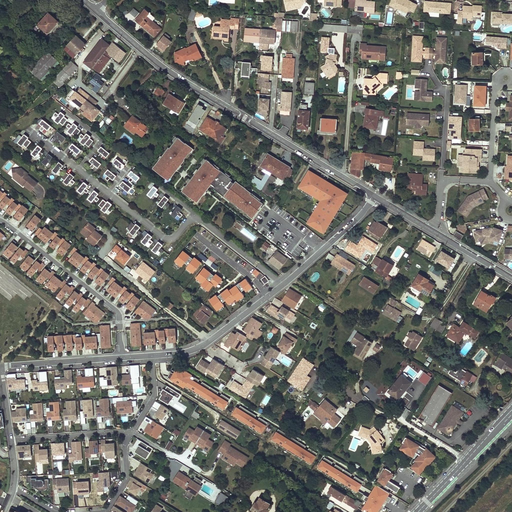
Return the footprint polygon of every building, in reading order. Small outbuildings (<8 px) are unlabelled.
[(306,1),(306,0),(284,0),(287,11),(295,9),(294,6),(304,4),(306,1)] [(366,1),(360,1),(360,0),(356,0),(355,6),(355,11),(358,12),(363,12),(374,13),(375,2),(366,1)] [(411,4),(403,1),(401,0),(392,0),(390,6),(407,14),(409,10),(414,12),(417,5),(412,3),(411,4)] [(451,4),(436,3),(436,4),(434,4),(434,3),(425,2),(424,12),(450,14),(451,4)] [(482,6),(473,6),(473,7),(472,8),(463,8),(463,11),(458,11),(457,23),(462,24),(462,18),(467,18),(467,16),(472,16),(481,17),(482,6)] [(135,17),(139,12),(133,7),(129,12),(135,17)] [(143,26),(136,20),(145,9),(150,14),(151,13),(145,8),(134,20),(142,27),(143,26)] [(193,19),(196,10),(191,8),(188,18),(193,19)] [(150,14),(145,9),(136,20),(143,26),(154,36),(161,29),(152,21),(155,18),(150,14)] [(35,28),(37,30),(40,26),(48,33),(58,21),(49,13),(35,28)] [(511,14),(502,14),(492,14),(492,23),(511,23),(511,14)] [(235,21),(235,29),(239,29),(240,19),(231,18),(231,20),(235,21)] [(261,29),(260,43),(268,43),(274,44),(275,30),(281,31),(282,18),(278,18),(277,18),(277,27),(275,27),(274,30),(261,29)] [(222,19),(221,27),(214,26),(213,36),(220,37),(220,38),(224,39),(224,41),(229,41),(230,28),(235,29),(235,21),(231,20),(222,19)] [(319,24),(319,30),(347,33),(347,26),(319,24)] [(244,41),(260,43),(261,29),(245,28),(244,41)] [(422,51),(423,36),(414,35),(412,57),(422,58),(422,54),(422,51)] [(483,40),(483,46),(507,47),(507,37),(486,35),(486,40),(483,40)] [(171,42),(168,40),(163,36),(156,45),(159,46),(161,48),(160,50),(163,53),(171,42)] [(66,47),(76,55),(86,44),(81,40),(81,41),(76,37),(66,47)] [(445,59),(447,38),(437,37),(436,52),(436,55),(436,59),(445,59)] [(91,66),(93,68),(109,46),(102,41),(86,62),(88,63),(91,66)] [(93,68),(99,72),(110,59),(109,59),(107,57),(108,56),(110,58),(111,56),(119,62),(126,53),(112,42),(109,46),(93,68)] [(196,44),(186,49),(186,48),(175,53),(178,60),(184,62),(185,58),(188,57),(190,59),(194,57),(196,60),(202,57),(196,44)] [(379,60),(385,60),(386,47),(366,46),(366,44),(360,44),(360,50),(363,50),(362,53),(362,58),(370,59),(370,57),(379,58),(379,60)] [(64,49),(74,57),(76,55),(66,47),(64,49)] [(433,51),(433,48),(425,47),(425,51),(425,54),(425,57),(433,58),(433,55),(433,51)] [(31,70),(40,79),(57,61),(47,52),(31,70)] [(178,60),(175,53),(176,62),(185,65),(184,62),(178,60)] [(321,67),(324,72),(332,67),(334,71),(336,71),(337,68),(336,66),(335,65),(334,65),(335,62),(337,61),(336,59),(337,55),(331,53),(326,56),(327,59),(326,63),(326,64),(321,67)] [(473,53),(473,64),(482,64),(482,53),(473,53)] [(286,57),(283,57),(282,75),(293,76),(294,58),(292,58),(286,57)] [(52,81),(60,88),(64,83),(63,82),(77,66),(71,60),(52,81)] [(251,63),(235,61),(235,68),(240,69),(239,72),(242,73),(241,76),(250,76),(250,73),(253,74),(257,74),(257,73),(258,69),(250,68),(251,63)] [(332,67),(324,72),(327,77),(336,71),(334,71),(332,67)] [(6,74),(13,81),(17,76),(10,69),(6,74)] [(376,89),(383,82),(387,83),(388,74),(380,73),(374,79),(365,78),(365,84),(367,84),(366,93),(370,94),(370,91),(376,92),(376,89)] [(257,77),(257,83),(260,84),(263,84),(263,88),(262,92),(267,93),(268,89),(270,89),(271,83),(268,82),(268,78),(257,77)] [(427,89),(427,80),(416,79),(415,88),(420,89),(420,92),(419,91),(418,100),(432,101),(433,92),(426,92),(424,92),(425,89),(427,89)] [(100,91),(104,94),(109,87),(105,84),(103,87),(102,89),(100,88),(102,86),(96,82),(94,85),(100,90),(100,91)] [(314,94),(315,83),(306,83),(305,94),(314,94)] [(470,105),(470,95),(467,95),(468,84),(455,83),(453,105),(470,105)] [(474,106),(486,107),(487,84),(474,84),(474,106)] [(154,94),(161,98),(165,91),(158,87),(154,94)] [(76,92),(73,90),(68,96),(71,99),(76,92)] [(82,90),(79,94),(77,93),(76,92),(71,99),(82,107),(80,109),(84,113),(86,110),(92,115),(97,108),(94,106),(96,104),(94,103),(96,101),(82,90)] [(281,110),(290,111),(291,93),(282,92),(281,105),(278,105),(278,110),(281,110)] [(163,104),(172,109),(178,113),(182,106),(180,105),(182,101),(169,94),(163,104)] [(268,99),(259,98),(259,107),(263,107),(262,109),(260,109),(258,110),(258,113),(267,114),(267,110),(268,110),(269,102),(268,102),(268,99)] [(308,129),(309,111),(307,111),(307,105),(305,104),(305,103),(300,103),(298,128),(301,128),(308,129)] [(100,111),(97,108),(92,115),(95,117),(100,111)] [(376,129),(378,116),(380,116),(381,110),(366,108),(365,113),(366,114),(364,124),(367,125),(366,127),(376,129)] [(65,115),(63,113),(61,115),(60,113),(59,115),(56,112),(54,115),(57,117),(54,120),(59,124),(60,122),(63,125),(68,120),(64,117),(65,115)] [(429,123),(429,115),(421,114),(421,116),(417,115),(417,114),(407,113),(406,124),(415,125),(415,128),(420,129),(421,125),(424,123),(429,123)] [(136,132),(143,137),(149,129),(132,115),(124,125),(135,134),(136,132)] [(449,115),(448,139),(461,139),(462,116),(449,115)] [(224,128),(207,117),(200,129),(217,139),(220,134),(224,128)] [(321,118),(320,132),(336,133),(337,119),(321,118)] [(43,119),(41,122),(42,123),(41,125),(42,126),(40,129),(42,131),(45,128),(48,130),(51,126),(43,119)] [(470,119),(470,131),(479,131),(479,119),(470,119)] [(78,126),(75,124),(74,126),(73,125),(72,126),(69,124),(66,126),(69,129),(67,132),(71,135),(72,134),(76,136),(81,131),(77,128),(78,126)] [(57,131),(55,134),(57,135),(56,137),(57,138),(55,141),(57,143),(60,140),(63,142),(66,138),(57,131)] [(87,136),(86,135),(84,136),(81,134),(79,137),(82,139),(80,142),(84,145),(85,144),(89,147),(93,141),(90,138),(91,137),(88,135),(87,136)] [(25,137),(23,136),(22,138),(19,135),(17,138),(20,140),(17,143),(22,147),(23,145),(26,148),(31,142),(27,139),(28,138),(26,136),(25,137)] [(183,150),(188,154),(190,152),(191,151),(196,155),(195,156),(203,162),(210,152),(192,138),(183,150)] [(423,150),(423,149),(424,142),(414,141),(413,150),(416,150),(416,155),(423,155),(422,160),(434,160),(435,150),(426,149),(426,151),(424,151),(423,150)] [(73,143),(70,146),(72,147),(71,149),(72,150),(70,153),(72,155),(75,152),(78,154),(81,150),(73,143)] [(40,152),(41,151),(39,149),(41,148),(38,146),(31,154),(35,158),(38,155),(41,157),(43,154),(40,152)] [(101,147),(99,149),(101,150),(99,152),(101,153),(98,156),(101,158),(103,155),(106,158),(110,153),(101,147)] [(479,161),(481,160),(481,150),(465,149),(465,153),(463,152),(463,155),(463,157),(460,157),(459,166),(461,166),(460,172),(478,173),(478,166),(476,166),(476,161),(479,161)] [(359,178),(360,169),(363,170),(364,160),(371,161),(371,160),(383,162),(382,170),(391,172),(394,158),(365,153),(352,152),(351,173),(359,178)] [(50,160),(51,159),(50,158),(51,156),(48,154),(42,162),(46,166),(48,163),(51,165),(53,163),(50,160)] [(264,168),(283,180),(284,177),(290,168),(290,167),(268,154),(260,166),(264,168)] [(93,157),(91,160),(92,161),(91,162),(92,164),(90,167),(93,169),(95,166),(98,168),(101,164),(93,157)] [(119,167),(120,168),(121,167),(123,168),(125,165),(116,159),(113,163),(116,165),(114,168),(116,170),(119,167)] [(382,170),(383,162),(371,160),(370,163),(380,164),(379,169),(382,170)] [(60,166),(61,165),(59,162),(52,171),(56,174),(59,171),(62,174),(64,171),(61,169),(62,167),(60,166)] [(156,174),(160,169),(152,163),(148,168),(156,174)] [(16,169),(13,173),(16,175),(13,178),(24,186),(24,185),(31,191),(38,183),(27,175),(26,176),(25,175),(25,174),(25,173),(25,172),(25,171),(21,168),(19,171),(16,169)] [(294,170),(290,168),(284,177),(288,179),(294,170)] [(110,178),(112,179),(113,177),(114,179),(116,176),(108,169),(105,173),(107,176),(105,179),(108,181),(110,178)] [(132,171),(129,173),(131,175),(130,176),(131,177),(129,180),(131,182),(134,180),(137,182),(140,178),(132,171)] [(309,171),(304,179),(306,180),(308,185),(316,190),(319,186),(313,182),(311,180),(311,179),(312,178),(317,181),(320,177),(309,171)] [(72,180),(73,179),(71,177),(72,176),(70,174),(69,175),(65,172),(61,178),(64,181),(63,182),(67,186),(70,183),(72,185),(75,182),(72,180)] [(271,175),(270,175),(266,173),(262,181),(254,177),(251,182),(256,185),(255,186),(258,188),(257,189),(263,192),(264,192),(267,187),(268,189),(271,185),(272,185),(276,178),(271,175)] [(423,181),(423,174),(408,173),(407,186),(412,187),(412,190),(416,190),(416,194),(426,195),(427,184),(422,184),(420,184),(421,181),(423,181)] [(319,186),(316,190),(308,185),(306,180),(304,179),(299,187),(303,190),(302,192),(313,198),(314,196),(317,198),(318,197),(322,199),(320,201),(319,204),(314,212),(311,217),(309,221),(307,223),(324,233),(325,230),(330,222),(333,217),(337,211),(338,209),(342,203),(347,194),(339,189),(338,191),(329,185),(330,183),(326,181),(324,184),(321,182),(323,179),(320,177),(317,181),(312,178),(311,179),(311,180),(313,182),(319,186)] [(123,181),(121,184),(122,185),(121,187),(123,188),(120,191),(123,193),(125,190),(128,192),(132,188),(123,181)] [(85,189),(87,187),(85,186),(86,184),(84,182),(77,191),(81,194),(83,191),(86,194),(88,191),(85,189)] [(156,192),(157,191),(156,190),(157,188),(154,186),(147,195),(152,198),(154,195),(157,197),(159,195),(156,192)] [(268,189),(267,187),(264,192),(270,196),(272,191),(268,189)] [(474,207),(483,203),(483,201),(488,199),(483,190),(468,197),(460,208),(467,212),(473,204),(473,206),(474,207)] [(96,194),(97,193),(94,191),(87,199),(91,203),(94,200),(97,202),(99,199),(96,197),(97,196),(96,194)] [(3,200),(0,203),(0,205),(4,208),(7,204),(10,206),(13,201),(15,200),(12,197),(10,199),(6,196),(3,200)] [(167,202),(168,201),(166,199),(167,198),(165,196),(158,204),(162,208),(164,205),(167,207),(170,204),(167,202)] [(109,208),(110,206),(109,205),(110,204),(107,201),(106,203),(103,200),(98,206),(102,208),(101,210),(105,213),(107,210),(110,213),(112,210),(109,208)] [(18,205),(13,201),(10,206),(6,211),(11,214),(15,209),(17,211),(22,206),(19,203),(18,205)] [(473,206),(473,204),(467,212),(460,208),(458,211),(466,217),(473,206)] [(23,205),(22,206),(17,211),(13,217),(16,220),(17,218),(20,220),(28,210),(23,205)] [(179,212),(181,211),(179,210),(180,208),(177,206),(171,215),(175,218),(177,215),(180,217),(182,215),(179,212)] [(41,219),(35,215),(25,227),(28,230),(30,228),(33,230),(41,219)] [(380,236),(382,237),(387,228),(379,222),(378,224),(374,221),(370,227),(369,229),(369,230),(380,236)] [(88,223),(82,230),(89,236),(88,238),(86,239),(94,246),(102,236),(94,230),(95,229),(88,223)] [(135,226),(131,223),(127,229),(130,231),(129,233),(133,236),(136,233),(139,236),(141,233),(138,231),(139,229),(137,228),(139,226),(136,224),(135,226)] [(42,239),(49,230),(45,227),(42,230),(40,227),(35,233),(42,239)] [(474,231),(476,241),(481,240),(489,239),(499,242),(502,230),(497,228),(496,230),(493,229),(490,228),(474,231)] [(53,234),(49,230),(42,239),(47,242),(51,238),(54,240),(57,236),(58,234),(55,232),(53,234)] [(369,230),(368,232),(379,239),(380,236),(369,230)] [(463,236),(456,231),(453,236),(460,240),(463,236)] [(150,240),(151,239),(149,237),(150,236),(148,234),(141,242),(145,246),(147,243),(150,245),(153,242),(150,240)] [(61,239),(57,236),(54,240),(50,245),(54,248),(58,243),(61,246),(65,240),(66,240),(63,237),(61,239)] [(16,242),(13,240),(4,253),(10,257),(18,247),(15,245),(16,242)] [(71,245),(65,240),(61,246),(57,251),(63,255),(71,245)] [(435,247),(423,240),(417,249),(430,257),(435,247)] [(264,241),(260,246),(266,250),(270,245),(264,241)] [(160,248),(161,247),(159,246),(161,244),(158,242),(151,251),(155,254),(158,251),(161,253),(163,251),(160,248)] [(296,256),(303,249),(298,244),(291,251),(296,256)] [(130,256),(116,245),(112,249),(118,254),(115,257),(124,264),(130,256)] [(24,251),(20,247),(11,259),(15,262),(19,258),(21,256),(23,258),(28,252),(25,249),(24,251)] [(77,249),(74,247),(70,253),(73,255),(69,260),(73,263),(80,255),(76,251),(77,249)] [(182,250),(175,260),(176,261),(181,265),(181,266),(185,262),(188,265),(186,267),(187,267),(192,272),(193,272),(201,263),(194,257),(193,259),(182,250)] [(269,261),(279,269),(287,259),(277,251),(269,261)] [(435,260),(450,268),(455,259),(441,251),(435,260)] [(33,256),(30,253),(20,266),(26,270),(34,260),(31,258),(33,256)] [(335,257),(329,254),(325,260),(331,263),(333,261),(335,257)] [(339,268),(349,275),(355,265),(337,254),(335,257),(333,261),(340,266),(339,268)] [(80,255),(73,263),(78,267),(82,262),(84,264),(88,260),(89,258),(86,256),(84,258),(80,255)] [(391,282),(392,282),(394,280),(387,276),(393,266),(383,259),(382,260),(376,256),(372,262),(374,263),(372,268),(376,270),(386,277),(385,278),(391,282)] [(92,264),(88,260),(84,264),(81,269),(85,273),(89,268),(92,270),(95,266),(96,264),(94,262),(92,264)] [(41,264),(36,261),(27,272),(32,275),(36,271),(37,269),(38,269),(40,271),(45,265),(42,263),(41,264)] [(439,276),(442,271),(432,265),(429,270),(439,276)] [(99,269),(95,266),(92,270),(88,275),(93,279),(96,274),(99,276),(103,270),(104,270),(101,268),(99,269)] [(203,267),(196,277),(197,278),(202,282),(200,285),(207,291),(213,284),(215,286),(216,285),(221,279),(222,279),(215,273),(214,275),(203,267)] [(48,276),(52,271),(49,268),(48,270),(45,268),(37,277),(43,282),(48,276)] [(99,276),(95,281),(101,285),(109,275),(103,270),(99,276)] [(55,273),(52,271),(48,276),(51,278),(47,283),(52,287),(58,278),(54,275),(55,273)] [(424,293),(427,295),(433,286),(427,282),(427,280),(428,280),(419,274),(412,285),(418,289),(418,293),(424,293)] [(107,290),(112,293),(118,285),(114,281),(116,279),(113,277),(108,283),(111,285),(107,290)] [(374,294),(379,287),(364,277),(359,284),(374,294)] [(62,282),(58,278),(52,287),(56,290),(60,285),(63,287),(66,284),(67,282),(64,280),(62,282)] [(252,286),(245,278),(229,290),(227,288),(217,296),(216,294),(209,299),(217,310),(218,309),(223,305),(224,304),(222,302),(225,299),(228,303),(229,303),(234,299),(235,298),(236,300),(238,299),(243,295),(240,291),(244,288),(246,291),(251,287),(252,286)] [(70,287),(66,284),(63,287),(58,294),(62,298),(67,292),(69,294),(74,288),(71,286),(70,287)] [(118,285),(112,293),(116,297),(120,292),(123,294),(126,290),(127,288),(124,286),(123,288),(118,285)] [(301,296),(289,288),(287,292),(289,293),(288,295),(286,294),(282,301),(293,309),(301,296)] [(123,294),(119,299),(123,303),(127,298),(130,300),(134,295),(135,294),(132,292),(130,294),(126,290),(123,294)] [(79,294),(75,291),(67,301),(71,305),(76,298),(79,300),(82,297),(83,295),(80,293),(79,294)] [(474,304),(487,311),(492,302),(493,303),(496,298),(491,295),(491,296),(481,291),(474,304)] [(140,300),(134,295),(130,300),(126,305),(132,310),(140,300)] [(87,300),(82,297),(79,300),(74,307),(79,310),(83,305),(86,307),(91,301),(88,299),(87,300)] [(393,308),(397,302),(391,298),(382,312),(396,321),(401,312),(393,308)] [(138,313),(145,318),(150,318),(154,313),(150,310),(152,308),(143,301),(134,312),(137,314),(138,313)] [(95,304),(92,302),(85,311),(91,316),(90,318),(95,322),(98,322),(105,313),(94,305),(95,304)] [(204,320),(205,321),(213,312),(202,304),(197,310),(201,312),(197,317),(203,322),(204,320)] [(291,319),(295,314),(282,306),(280,310),(279,312),(277,311),(277,308),(271,304),(267,311),(279,318),(280,316),(284,319),(286,316),(291,319)] [(246,336),(247,337),(252,340),(262,323),(252,317),(244,331),(248,333),(246,336)] [(431,325),(436,329),(441,322),(435,318),(431,325)] [(434,333),(438,335),(440,331),(441,332),(446,325),(441,322),(436,329),(434,333)] [(466,332),(475,337),(479,331),(464,322),(460,328),(454,324),(447,336),(457,342),(461,335),(463,336),(465,332),(466,332)] [(140,323),(133,323),(133,327),(131,327),(132,344),(141,343),(140,323)] [(107,325),(100,325),(100,333),(101,341),(101,346),(110,345),(109,329),(107,329),(107,325)] [(168,328),(164,329),(165,330),(159,331),(159,337),(160,343),(166,342),(165,336),(168,336),(168,329),(168,328)] [(176,331),(175,328),(168,329),(168,336),(169,342),(176,342),(176,336),(176,331)] [(155,332),(149,332),(150,344),(156,344),(155,337),(159,337),(159,331),(159,329),(155,330),(155,332)] [(225,345),(228,347),(230,345),(238,350),(241,346),(240,345),(243,341),(244,340),(247,337),(246,336),(238,331),(236,334),(232,332),(225,345)] [(414,350),(422,337),(413,331),(412,333),(411,332),(409,333),(408,335),(408,337),(409,337),(405,345),(414,350)] [(297,339),(286,332),(278,346),(281,348),(287,351),(293,342),(295,343),(297,339)] [(373,342),(357,332),(352,340),(361,345),(356,353),(362,357),(366,350),(367,351),(373,342)] [(96,336),(91,336),(92,348),(97,347),(97,341),(101,341),(100,333),(96,334),(96,336)] [(72,335),(66,335),(67,343),(67,350),(73,349),(73,345),(73,343),(73,342),(76,342),(76,338),(76,335),(76,334),(72,335)] [(63,335),(57,336),(57,344),(58,350),(64,350),(63,346),(63,343),(64,343),(67,343),(66,335),(63,335)] [(81,337),(76,338),(76,342),(77,349),(82,349),(82,342),(86,342),(85,337),(85,335),(81,335),(81,337)] [(57,336),(48,336),(48,342),(49,351),(54,351),(54,347),(54,344),(55,344),(57,344),(57,336)] [(352,340),(351,342),(358,346),(353,354),(362,360),(367,351),(366,350),(362,357),(356,353),(361,345),(352,340)] [(381,346),(377,344),(372,351),(376,354),(381,346)] [(280,351),(279,351),(272,347),(263,362),(271,367),(280,351)] [(511,359),(501,352),(494,363),(502,369),(503,368),(504,366),(506,367),(511,371),(511,359)] [(202,360),(197,367),(205,373),(208,368),(218,374),(224,365),(214,359),(213,361),(214,361),(212,363),(211,363),(210,365),(202,360)] [(130,375),(122,375),(122,384),(139,383),(139,377),(140,377),(139,365),(129,365),(130,375)] [(104,377),(99,377),(100,386),(118,385),(116,366),(106,367),(107,379),(104,379),(104,377)] [(170,378),(224,409),(228,401),(190,378),(192,375),(177,367),(170,378)] [(93,368),(84,369),(85,379),(82,380),(82,376),(77,377),(78,388),(94,387),(93,368)] [(456,372),(450,369),(448,373),(467,385),(470,380),(469,379),(472,375),(466,371),(460,368),(456,372)] [(66,388),(66,384),(72,384),(71,369),(64,370),(65,379),(60,379),(60,376),(54,377),(55,389),(66,388)] [(246,379),(247,379),(254,384),(258,386),(264,376),(254,369),(251,373),(249,376),(249,375),(246,379)] [(37,380),(32,380),(33,390),(48,389),(47,371),(39,372),(40,382),(37,383),(37,380)] [(25,387),(25,379),(14,380),(14,378),(16,378),(16,374),(9,374),(8,374),(7,374),(7,375),(6,376),(6,377),(8,389),(15,389),(15,388),(25,387)] [(432,378),(427,374),(422,380),(427,384),(432,378)] [(402,375),(388,392),(397,399),(411,383),(402,375)] [(243,386),(234,381),(230,388),(245,398),(254,384),(247,379),(243,386)] [(418,418),(429,425),(437,411),(440,413),(452,393),(439,385),(418,418)] [(174,396),(178,399),(181,394),(167,386),(165,390),(162,394),(159,399),(168,404),(174,396)] [(136,406),(136,400),(123,401),(123,397),(112,398),(113,403),(116,403),(117,413),(133,412),(132,406),(136,406)] [(108,398),(99,399),(100,407),(96,407),(98,423),(102,422),(102,416),(109,415),(108,398)] [(91,399),(83,400),(84,411),(80,411),(81,424),(86,424),(85,417),(93,417),(91,399)] [(75,400),(66,401),(67,410),(63,410),(64,426),(69,425),(68,420),(76,419),(75,400)] [(315,411),(328,421),(331,424),(335,427),(341,420),(334,414),(337,410),(325,400),(319,407),(315,411)] [(158,410),(155,415),(162,419),(169,409),(155,401),(152,407),(158,410)] [(58,402),(49,402),(50,412),(47,412),(48,426),(52,426),(52,419),(60,419),(58,402)] [(455,402),(453,404),(463,411),(465,408),(455,402)] [(42,403),(33,403),(34,414),(30,415),(31,422),(31,428),(36,427),(35,421),(43,420),(42,403)] [(445,417),(456,423),(457,422),(460,424),(462,422),(459,420),(463,412),(452,405),(445,417)] [(266,426),(235,407),(230,416),(261,433),(266,426)] [(26,421),(26,408),(16,408),(16,411),(14,412),(11,412),(13,422),(15,422),(26,421)] [(321,420),(326,424),(328,421),(315,411),(314,413),(322,419),(321,420)] [(429,425),(432,427),(440,413),(437,411),(429,425)] [(438,428),(440,430),(449,435),(456,423),(445,417),(438,428)] [(147,426),(144,431),(156,439),(164,427),(151,419),(149,424),(151,425),(149,427),(147,426)] [(222,420),(217,427),(236,439),(241,432),(222,420)] [(204,431),(197,427),(194,431),(189,427),(183,436),(189,440),(190,439),(192,440),(192,441),(196,444),(204,431)] [(378,432),(374,427),(370,430),(361,427),(358,435),(365,438),(366,435),(369,436),(374,442),(375,445),(372,445),(373,453),(382,451),(380,443),(384,439),(380,434),(378,432)] [(211,435),(204,431),(196,444),(200,446),(200,445),(203,447),(202,448),(208,452),(213,443),(208,439),(211,435)] [(275,432),(270,441),(310,465),(316,456),(275,432)] [(366,435),(365,438),(367,439),(371,443),(372,445),(375,445),(374,442),(369,436),(366,435)] [(407,438),(400,449),(413,457),(416,453),(420,455),(415,460),(416,462),(411,467),(420,474),(436,457),(427,448),(425,449),(407,438)] [(138,439),(133,447),(136,449),(141,441),(138,439)] [(97,440),(89,441),(90,449),(85,449),(85,457),(91,456),(91,454),(98,453),(97,440)] [(105,440),(101,440),(102,452),(106,452),(106,458),(115,457),(114,443),(105,444),(105,440)] [(231,444),(224,440),(220,447),(226,450),(224,454),(222,458),(227,462),(229,459),(235,463),(236,463),(243,467),(248,458),(230,446),(231,444)] [(80,441),(72,442),(72,454),(68,454),(69,462),(73,462),(73,460),(82,460),(80,441)] [(134,452),(146,459),(149,455),(144,452),(146,449),(148,446),(141,441),(136,449),(134,452)] [(65,454),(64,442),(51,443),(52,455),(65,454)] [(31,456),(30,445),(16,446),(18,459),(23,459),(22,457),(31,456)] [(48,460),(48,450),(39,451),(39,446),(34,446),(36,462),(40,462),(40,460),(48,460)] [(363,483),(321,459),(316,468),(358,491),(363,483)] [(140,462),(134,474),(146,481),(148,478),(150,479),(153,474),(149,472),(151,469),(140,462)] [(392,474),(383,468),(377,478),(379,479),(382,481),(381,483),(397,492),(400,487),(388,480),(392,474)] [(109,472),(99,473),(100,482),(97,482),(97,492),(104,492),(103,487),(109,487),(108,481),(110,481),(109,472)] [(179,472),(173,481),(181,486),(181,487),(185,490),(186,488),(187,489),(187,491),(184,495),(186,496),(185,497),(188,498),(190,499),(194,494),(194,493),(192,492),(197,484),(199,486),(199,485),(202,481),(195,477),(193,480),(193,481),(191,481),(192,479),(187,476),(187,477),(179,472)] [(48,479),(36,480),(36,475),(26,476),(27,482),(31,482),(31,486),(34,486),(35,487),(42,486),(46,489),(49,489),(48,479)] [(127,486),(130,488),(129,490),(136,495),(143,484),(132,477),(127,486)] [(69,491),(69,479),(52,480),(53,489),(58,489),(58,492),(69,491)] [(89,493),(89,481),(73,482),(73,494),(77,494),(89,493)] [(380,511),(390,496),(388,496),(390,492),(376,483),(361,510),(364,511),(380,511)] [(194,493),(194,494),(195,495),(201,486),(199,485),(199,486),(197,484),(192,492),(194,493)] [(328,492),(357,510),(358,508),(362,502),(357,499),(356,501),(332,486),(328,492)] [(165,488),(160,497),(165,500),(170,491),(165,488)] [(215,502),(222,506),(228,497),(223,494),(221,497),(219,495),(215,502)] [(129,495),(126,498),(130,501),(129,502),(120,496),(116,503),(130,511),(131,511),(138,501),(129,495)] [(269,499),(264,496),(262,499),(260,498),(257,503),(256,502),(252,509),(253,509),(251,511),(265,511),(267,509),(266,508),(269,503),(267,502),(269,499)]
